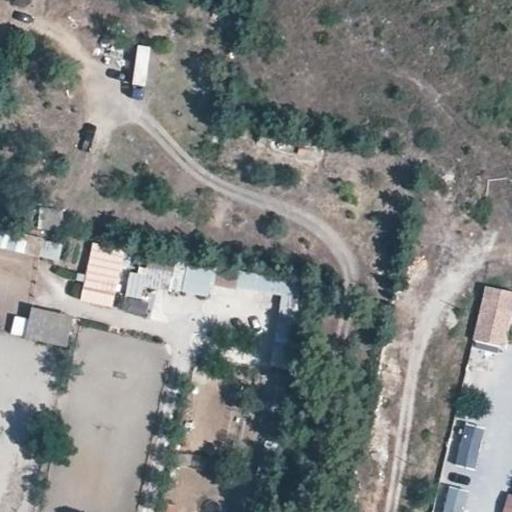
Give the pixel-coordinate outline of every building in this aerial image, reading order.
[(128,21),(125,34),(166,45),(170,32),(128,21)] [(190,94),(206,97),(209,81),(193,78),(190,94)] [(40,209),(39,228),(61,230),(63,211),(40,209)] [(0,230),(0,250),(27,252),(28,232),(0,230)] [(49,245),(47,259),(69,262),(71,249),(49,245)] [(91,250),(85,304),(117,307),(124,253),(91,250)] [(127,296),(146,300),(149,286),(210,300),(215,278),(134,261),(127,296)] [(282,295),(274,365),(293,367),(303,282),(239,274),(237,290),(282,295)] [(511,330),(511,293),(488,287),(475,340),(507,348),(511,330)] [(127,313),(145,315),(147,301),(129,299),(127,313)] [(24,338),(68,348),(76,316),(32,305),(24,338)] [(466,425),(456,465),(474,469),(484,430),(466,425)] [(466,511),(471,492),(452,488),(446,511),(466,511)]
